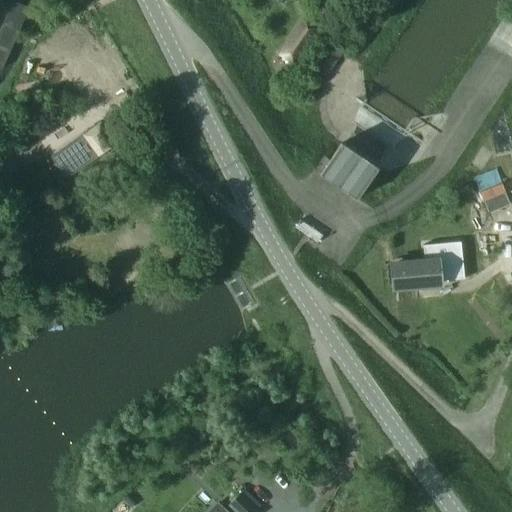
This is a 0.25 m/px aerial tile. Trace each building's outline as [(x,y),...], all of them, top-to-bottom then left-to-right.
[(35,14),(14,4),(0,33),(0,66),(8,71),(35,14)] [(293,65),(320,28),(305,17),(279,55),(293,65)] [(328,74),(344,51),(330,42),(314,64),(328,74)] [(321,175),(357,199),(378,169),(342,144),(321,175)] [(501,183),(478,191),(482,202),(505,193),(501,183)] [(395,289),(440,285),(466,283),(464,268),(477,267),(476,258),(450,259),(451,262),(438,263),(438,260),(392,265),(395,289)]
